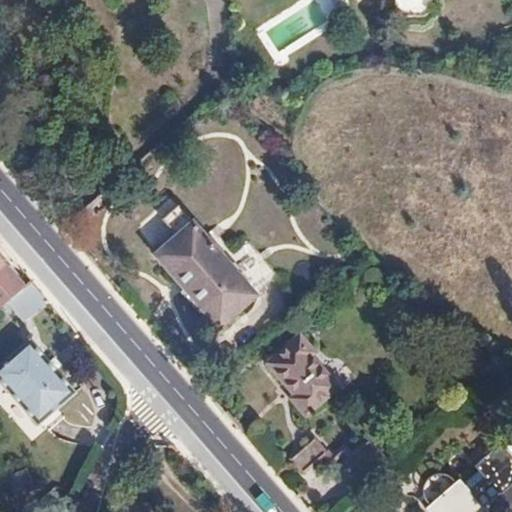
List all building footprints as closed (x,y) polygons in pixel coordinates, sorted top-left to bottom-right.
[(394,0),(395,7),(402,19),(423,20),(433,13),(435,8),(435,0),(394,0)] [(220,328),(257,295),(181,207),(164,221),(174,233),(153,251),(220,328)] [(0,309),(23,289),(0,262),(0,309)] [(301,335),(269,363),(297,395),(292,399),(308,416),(340,387),(312,356),(316,353),(301,335)] [(73,394),(29,342),(0,367),(0,380),(37,424),(73,394)] [(304,473),(326,453),(314,439),(292,459),(304,473)] [(511,511),(511,456),(503,446),(481,465),(481,472),(466,485),(463,480),(428,509),(430,511),(511,511)]
